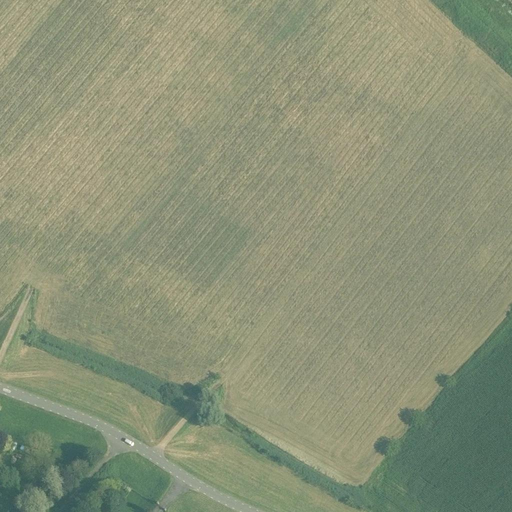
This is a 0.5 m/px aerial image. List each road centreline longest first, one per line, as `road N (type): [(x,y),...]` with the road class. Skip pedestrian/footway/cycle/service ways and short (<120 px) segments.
road 1 (tertiary): [(248,511),(123,438)]
road 2 (tertiary): [(123,438),(0,389)]
